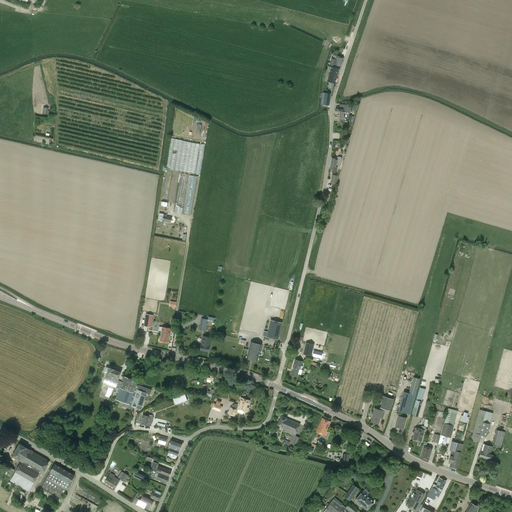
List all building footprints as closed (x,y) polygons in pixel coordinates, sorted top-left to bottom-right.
[(340,66),(343,58),(337,56),(335,61),(331,60),(329,65),(335,67),(336,65),(340,66)] [(339,69),(332,67),(327,81),(334,83),(339,69)] [(343,120),(346,121),(346,119),(347,120),(348,113),(350,113),(351,105),(347,104),(347,105),(339,104),(339,110),(335,110),(335,120),(343,120)] [(332,158),(330,169),(333,170),(332,174),(335,174),(336,173),(337,168),(335,167),(336,165),(340,166),(341,159),(340,157),(338,157),(337,158),(337,159),(332,158)] [(192,214),(197,176),(182,174),(181,182),(178,182),(175,211),(183,212),(183,213),(192,214)] [(160,200),(173,202),(176,186),(170,185),(170,190),(163,188),(160,200)] [(146,314),(144,326),(149,327),(150,321),(152,321),(153,315),(146,314)] [(199,330),(205,331),(207,321),(214,322),(214,317),(208,316),(207,320),(201,318),(199,330)] [(268,334),(264,333),(263,338),(277,341),(281,325),(271,323),(268,334)] [(162,327),(160,341),(168,342),(171,328),(162,327)] [(211,338),(203,336),(200,350),(208,352),(211,338)] [(261,345),(251,342),(247,359),(257,361),(261,345)] [(306,343),(303,354),(303,355),(311,356),(314,345),(306,343)] [(300,369),(302,362),(295,359),(293,367),(291,375),(297,377),(299,369),(300,369)] [(118,381),(120,375),(121,373),(109,368),(106,367),(104,372),(107,373),(105,378),(103,382),(116,387),(115,388),(119,389),(121,382),(118,381)] [(129,405),(131,406),(138,386),(136,385),(137,381),(124,376),(123,376),(121,382),(119,389),(115,400),(129,404),(129,405)] [(415,395),(420,379),(413,377),(409,393),(403,391),(398,411),(400,412),(399,416),(398,416),(395,426),(403,429),(406,418),(402,417),(403,413),(410,414),(415,395)] [(150,394),(151,390),(138,386),(131,406),(141,409),(147,393),(150,394)] [(426,389),(420,388),(416,400),(412,415),(418,417),(423,402),(422,402),(426,389)] [(173,399),(175,405),(187,401),(185,394),(173,399)] [(374,408),(370,422),(378,424),(380,417),(383,418),(385,411),(385,409),(390,411),(393,399),(383,396),(380,408),(379,410),(374,408)] [(237,410),(237,408),(247,412),(248,408),(246,407),(249,401),(241,398),(239,405),(238,405),(236,404),(235,404),(233,405),(232,406),(231,408),(230,407),(228,414),(234,416),(237,410)] [(216,404),(214,403),(212,409),(221,412),(223,406),(220,405),(221,402),(217,400),(216,404)] [(443,445),(444,446),(445,446),(446,445),(447,442),(448,437),(451,438),(458,411),(449,409),(445,423),(442,435),(441,437),(440,437),(438,445),(436,452),(440,453),(442,445),(443,445)] [(479,443),(482,435),(486,436),(490,424),(493,413),(479,409),(473,432),(470,441),(479,443)] [(141,423),(149,425),(149,423),(152,423),(153,417),(153,416),(149,415),(149,416),(143,415),(141,423)] [(284,431),(295,436),(292,442),(291,444),(298,447),(301,438),(295,435),(300,424),(281,416),(277,425),(285,428),(284,431)] [(330,422),(322,418),(316,431),(323,434),(322,436),(326,438),(329,432),(326,431),(330,422)] [(421,441),(424,430),(421,429),(416,428),(415,428),(415,430),(414,432),(415,432),(413,439),(421,441)] [(505,432),(496,430),(492,445),(501,448),(505,432)] [(165,446),(167,438),(160,436),(158,443),(165,446)] [(182,443),(172,439),(168,447),(170,448),(168,453),(171,454),(170,457),(176,459),(177,456),(179,451),(182,443)] [(426,442),(424,441),(423,446),(424,446),(421,457),(428,459),(431,449),(425,447),(426,442)] [(453,455),(450,455),(448,463),(451,464),(450,466),(456,468),(459,457),(461,453),(463,444),(453,441),(450,450),(454,451),(453,455)] [(29,491),(40,473),(40,471),(41,471),(43,471),(45,472),(49,464),(48,463),(47,459),(30,450),(26,448),(26,447),(20,443),(12,456),(19,460),(21,461),(21,462),(15,471),(16,471),(10,481),(17,485),(18,485),(29,491)] [(496,461),(497,457),(493,456),(493,455),(490,454),(493,447),(483,444),(481,452),(480,456),(492,460),(496,461)] [(158,464),(153,462),(151,467),(153,468),(153,470),(169,476),(171,471),(158,466),(158,464)] [(75,475),(55,463),(50,472),(42,485),(43,485),(38,493),(58,504),(62,496),(63,496),(70,484),(75,475)] [(15,470),(10,467),(6,475),(11,477),(15,470)] [(143,481),(146,475),(137,471),(134,477),(143,481)] [(150,475),(150,476),(151,476),(151,477),(167,483),(169,477),(159,473),(153,471),(153,472),(152,472),(151,472),(150,472),(150,473),(150,474),(150,475)] [(128,481),(130,477),(128,476),(129,475),(124,472),(120,479),(125,482),(126,480),(128,481)] [(114,477),(115,476),(111,473),(108,477),(105,482),(114,488),(119,480),(114,477)] [(431,488),(432,489),(428,497),(437,501),(438,499),(439,499),(442,493),(439,491),(441,488),(443,488),(446,481),(440,478),(436,485),(433,484),(431,488)] [(358,489),(353,485),(345,497),(350,500),(358,489)] [(416,508),(424,491),(416,488),(408,504),(416,508)] [(153,492),(151,497),(150,498),(143,495),(140,500),(138,499),(135,497),(132,502),(136,504),(144,509),(145,508),(148,510),(153,500),(154,498),(159,501),(161,495),(161,493),(155,490),(154,492),(153,492)] [(367,510),(373,502),(362,492),(355,500),(367,510)] [(342,505),(343,504),(335,497),(332,501),(329,504),(328,503),(321,511),(322,511),(354,511),(358,509),(349,502),(345,507),(342,505)] [(471,503),(465,511),(475,511),(478,507),(471,503)]
